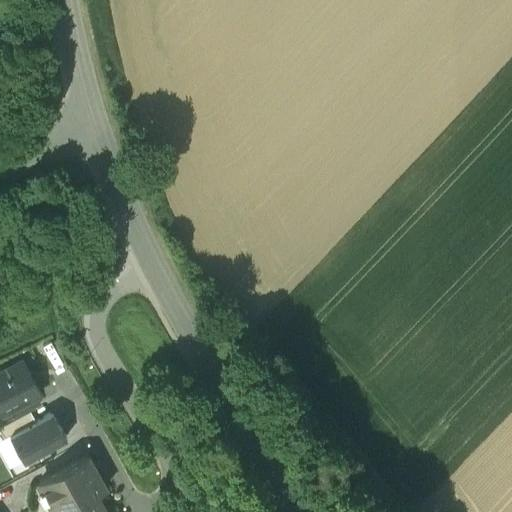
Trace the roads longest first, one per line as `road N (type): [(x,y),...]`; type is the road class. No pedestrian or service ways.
road 1 (tertiary): [(149,260),(302,511)]
road 2 (residential): [(149,260),(100,299),(96,343),(176,486)]
road 3 (residential): [(137,511),(64,377)]
road 4 (tertiary): [(94,123),(149,260)]
road 5 (tertiary): [(64,0),(94,123)]
